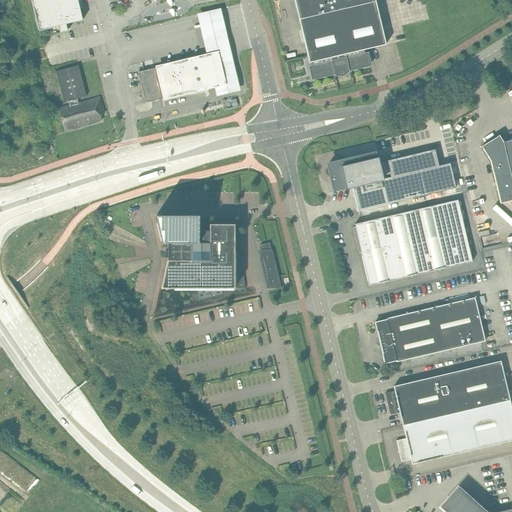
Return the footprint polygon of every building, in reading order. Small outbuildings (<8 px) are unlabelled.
[(31,0),(39,31),(58,26),(60,32),(67,31),(66,24),(77,22),(83,20),(82,19),(80,9),(83,8),(81,0),(31,0)] [(376,7),(374,0),(294,0),(300,25),(376,7)] [(364,50),(385,45),(376,7),(300,25),(309,63),(311,63),(312,67),(365,55),(364,50)] [(219,10),(196,15),(215,98),(239,92),(219,10)] [(365,55),(312,67),(310,68),(312,79),(335,73),(335,74),(337,75),(339,75),(344,74),(346,73),(347,71),(370,65),(367,54),(365,55)] [(190,60),(157,67),(147,70),(138,72),(145,103),(154,101),(190,92),(190,94),(206,90),(198,56),(189,58),(190,60)] [(63,72),(62,70),(56,71),(64,102),(68,101),(69,106),(78,103),(77,99),(86,96),(84,88),(83,88),(78,68),(63,72)] [(99,98),(78,103),(69,106),(59,109),(65,131),(101,121),(101,120),(100,120),(99,115),(103,113),(103,114),(104,114),(99,98)] [(511,179),(503,143),(499,136),(481,147),(490,161),(500,204),(511,200),(511,179)] [(511,140),(503,143),(511,179),(511,140)] [(325,170),(325,172),(325,173),(326,174),(327,175),(328,176),(329,177),(331,177),(329,178),(333,192),(352,188),(358,212),(397,202),(455,188),(450,164),(438,167),(434,150),(378,164),(375,152),(355,157),(340,160),(341,166),(336,167),(336,164),(335,163),(335,162),(334,162),(332,162),(331,163),(330,165),(330,166),(329,166),(328,167),(326,168),(325,169),(325,170)] [(457,200),(354,224),(355,227),(353,228),(359,252),(359,253),(361,253),(369,286),(472,262),(457,200)] [(167,261),(161,289),(245,289),(239,250),(238,250),(238,236),(234,236),(234,225),(209,225),(209,231),(198,231),(198,217),(155,217),(161,244),(169,244),(169,251),(165,251),(165,258),(169,259),(169,261),(167,261)] [(272,253),(269,243),(260,245),(262,255),(272,253)] [(386,320),(396,361),(396,362),(485,341),(475,298),(386,319),(386,320)] [(396,361),(386,320),(375,323),(379,340),(376,344),(380,347),(384,364),(396,361)] [(395,391),(400,412),(403,425),(509,400),(500,361),(393,386),(395,391)] [(400,412),(395,391),(385,393),(390,415),(400,412)] [(511,440),(511,411),(509,400),(403,425),(406,438),(411,460),(412,464),(511,440)] [(411,460),(406,438),(396,441),(401,462),(411,460)] [(511,511),(511,509),(499,511),(487,511),(460,488),(443,507),(448,511),(511,511)]
